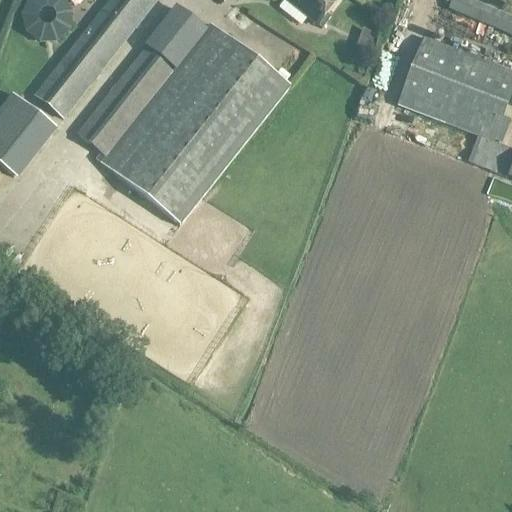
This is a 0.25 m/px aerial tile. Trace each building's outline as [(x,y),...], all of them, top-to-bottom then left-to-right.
[(62,0),(20,0),(16,27),(57,34),(62,0)] [(64,123),(159,0),(110,0),(33,99),(64,123)] [(282,0),(317,27),(337,2),(334,0),(282,0)] [(478,16),(483,0),(446,0),(445,4),(478,16)] [(511,32),(511,11),(502,8),(496,27),(511,32)] [(180,228),(291,90),(211,26),(206,32),(177,9),(145,49),(176,73),(174,76),(145,52),(77,137),(105,159),(101,165),(180,228)] [(354,18),(350,34),(366,39),(371,23),(354,18)] [(494,145),(510,105),(511,99),(511,74),(424,40),(397,107),(478,139),(494,145)] [(0,113),(0,167),(18,182),(58,133),(13,97),(0,113)] [(508,180),(511,171),(511,152),(494,145),(478,139),(468,164),(508,180)]
